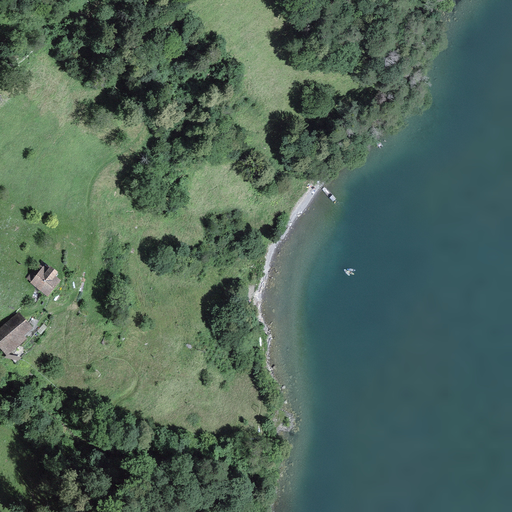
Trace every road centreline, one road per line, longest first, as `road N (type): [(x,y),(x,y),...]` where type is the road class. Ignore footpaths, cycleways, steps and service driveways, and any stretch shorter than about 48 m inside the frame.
road 1 (track): [(0,241),(73,228),(89,237),(73,297),(52,311)]
road 2 (track): [(73,297),(69,359),(138,375),(111,412)]
